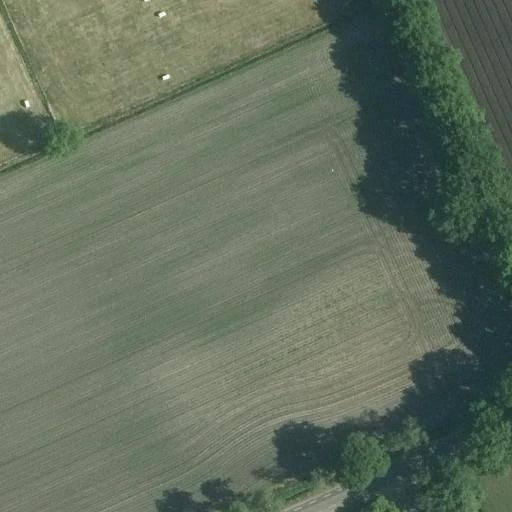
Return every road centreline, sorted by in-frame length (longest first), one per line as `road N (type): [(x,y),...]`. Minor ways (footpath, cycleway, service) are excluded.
road 1 (track): [(511,214),(416,0)]
road 2 (tertiary): [(308,511),(511,419)]
